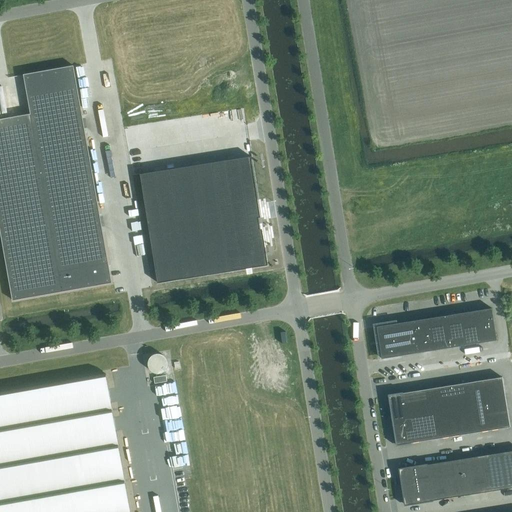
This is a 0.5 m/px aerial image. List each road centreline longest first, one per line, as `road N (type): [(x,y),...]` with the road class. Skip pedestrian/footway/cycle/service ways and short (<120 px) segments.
road 1 (unclassified): [(248,0),(298,307)]
road 2 (unclassified): [(298,307),(0,361)]
road 3 (unclassified): [(304,0),(351,298)]
road 4 (unclassified): [(351,298),(386,511)]
road 5 (unclassified): [(298,307),(329,511)]
road 6 (unknown): [(128,338),(161,511)]
road 7 (unclassified): [(511,271),(351,298)]
